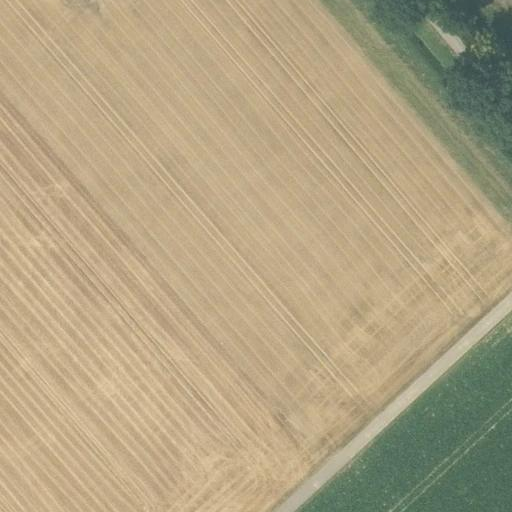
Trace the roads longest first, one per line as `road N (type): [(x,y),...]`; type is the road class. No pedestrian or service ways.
road 1 (track): [(511,292),(277,511)]
road 2 (track): [(415,0),(511,111)]
